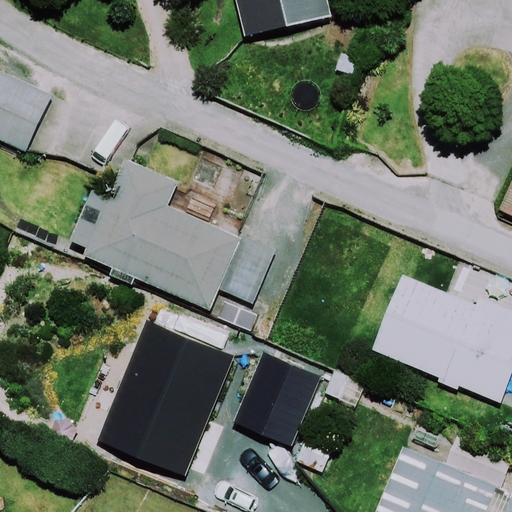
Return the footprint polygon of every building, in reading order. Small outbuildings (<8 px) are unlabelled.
[(240,0),(253,41),(338,16),(333,0),(240,0)] [(68,105),(0,74),(0,138),(43,159),(68,105)] [(185,187),(134,166),(119,202),(99,193),(74,252),(214,311),(243,241),(175,212),(185,187)] [(511,400),(511,316),(411,275),(379,353),(509,407),(511,400)] [(511,511),(511,494),(408,447),(378,511),(511,511)]
